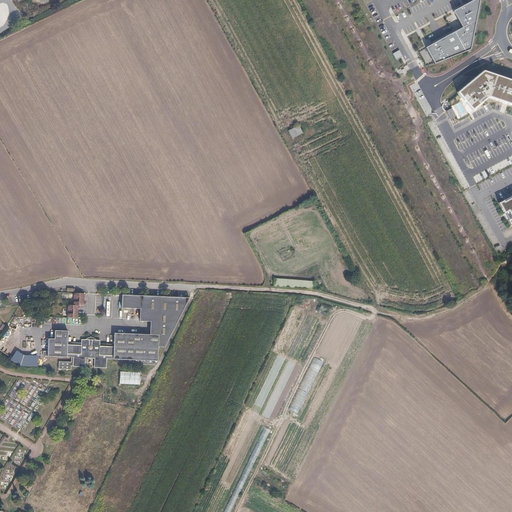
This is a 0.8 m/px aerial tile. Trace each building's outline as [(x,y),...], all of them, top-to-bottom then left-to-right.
[(470,50),(479,0),(474,0),(454,12),(462,28),(427,49),(434,65),(470,50)] [(399,50),(393,54),(396,60),(402,56),(399,50)] [(511,82),(484,73),(458,93),(472,111),(487,99),(511,106),(511,82)] [(289,129),(293,137),(303,132),(300,125),(289,129)] [(499,205),(510,227),(511,226),(511,200),(504,204),(503,202),(499,205)] [(278,254),(281,259),(292,253),(289,248),(278,254)] [(317,280),(273,276),(272,284),(316,288),(317,280)] [(82,302),(83,298),(83,293),(73,293),(72,306),(68,305),(67,318),(77,318),(78,310),(79,310),(80,306),(85,306),(85,302),(82,302)] [(120,309),(139,310),(138,322),(149,323),(149,336),(114,334),(113,345),(99,344),(99,341),(95,341),(94,340),(92,339),(90,338),(89,338),(88,338),(87,339),(85,341),(81,340),(81,343),(67,343),(67,332),(54,331),(54,339),(48,339),(47,351),(43,351),(43,356),(73,358),(72,363),(59,363),(58,369),(70,370),(72,367),(84,367),(85,358),(94,358),(93,368),(106,368),(106,359),(157,361),(158,348),(164,348),(188,300),(121,296),(120,309)] [(319,310),(329,314),(330,311),(332,307),(321,303),(319,310)] [(16,351),(10,359),(19,366),(38,367),(38,356),(23,355),(16,351)] [(325,362),(317,357),(289,411),(297,415),(325,362)] [(302,367),(290,361),(264,412),(276,418),(302,367)] [(141,373),(120,372),(119,384),(140,385),(141,373)] [(261,430),(250,424),(222,480),(232,485),(261,430)] [(230,511),(270,430),(263,428),(223,511),(230,511)] [(220,511),(231,493),(219,487),(206,511),(220,511)]
